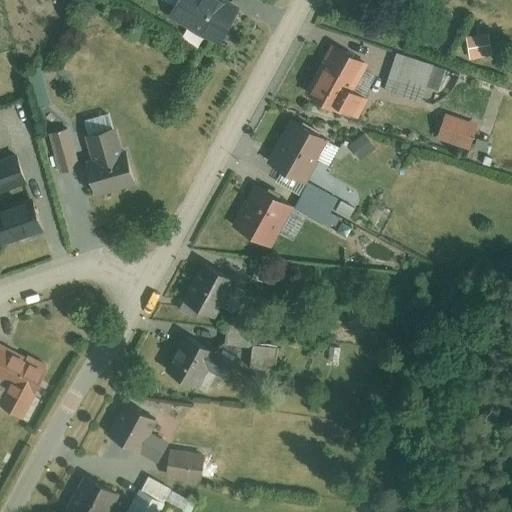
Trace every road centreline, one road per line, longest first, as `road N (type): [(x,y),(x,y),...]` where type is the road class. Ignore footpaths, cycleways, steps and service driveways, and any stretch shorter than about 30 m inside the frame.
road 1 (residential): [(309,0),(150,282)]
road 2 (residential): [(150,282),(11,511)]
road 3 (residential): [(150,282),(103,266),(0,299)]
